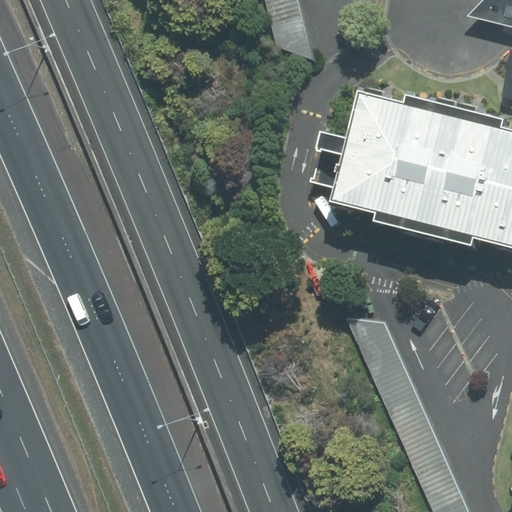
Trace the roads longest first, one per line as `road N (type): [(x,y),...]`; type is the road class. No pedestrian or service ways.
road 1 (motorway): [(0,94),(97,300),(177,511)]
road 2 (motorway): [(50,511),(0,395)]
